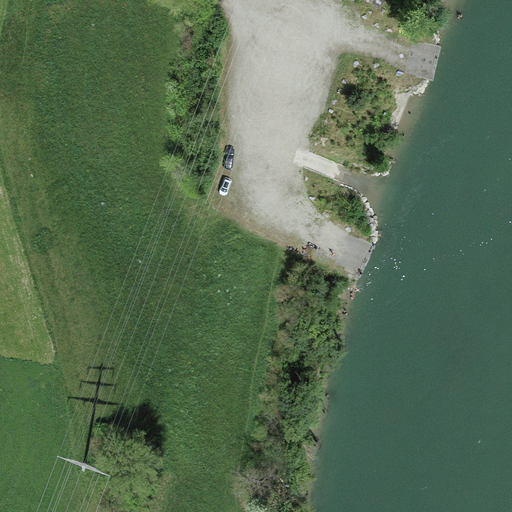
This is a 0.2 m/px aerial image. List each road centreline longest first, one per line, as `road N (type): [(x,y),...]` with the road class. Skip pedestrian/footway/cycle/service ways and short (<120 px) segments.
road 1 (track): [(360,263),(297,224),(278,159),(307,38),(326,0)]
road 2 (track): [(229,4),(307,38),(428,60)]
